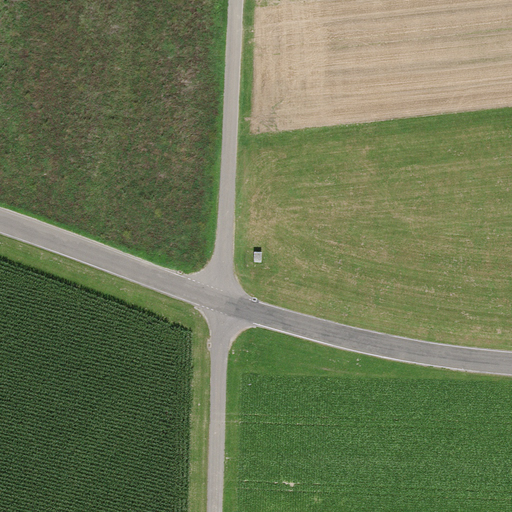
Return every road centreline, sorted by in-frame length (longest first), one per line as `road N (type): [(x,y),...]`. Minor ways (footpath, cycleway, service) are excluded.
road 1 (unclassified): [(511,365),(329,333),(0,221)]
road 2 (track): [(217,511),(233,0)]
